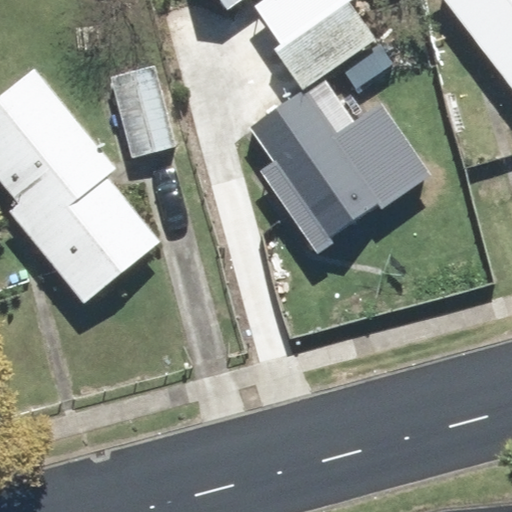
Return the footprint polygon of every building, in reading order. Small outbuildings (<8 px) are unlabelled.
[(223,0),(234,14),(253,0),(223,0)] [(278,48),(307,88),(377,38),(351,2),(354,0),(265,0),(258,6),(285,43),(278,48)] [(511,0),(448,0),(511,82),(511,0)] [(158,67),(115,77),(135,157),(178,146),(158,67)] [(164,242),(109,175),(118,167),(38,69),(0,100),(0,176),(23,204),(13,212),(87,304),(164,242)] [(337,244),(333,238),(381,204),(385,209),(434,174),(384,105),(337,138),(304,93),(253,129),(279,165),(266,175),(322,254),(337,244)]
